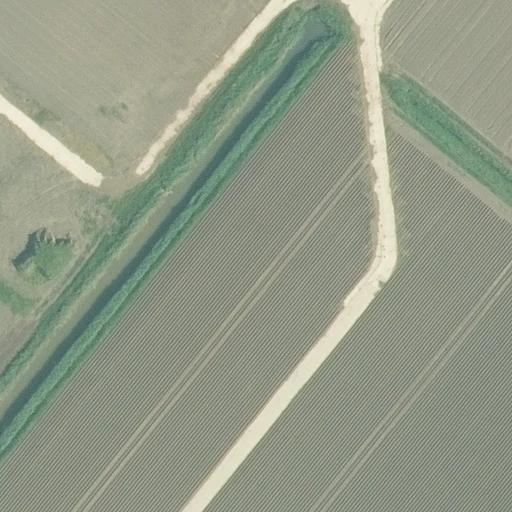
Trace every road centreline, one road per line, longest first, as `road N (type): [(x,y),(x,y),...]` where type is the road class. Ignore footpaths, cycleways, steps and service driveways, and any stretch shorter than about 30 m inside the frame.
road 1 (track): [(377,0),(368,41),(389,244),(342,326),(193,511)]
road 2 (track): [(275,0),(125,181),(70,171),(0,116)]
